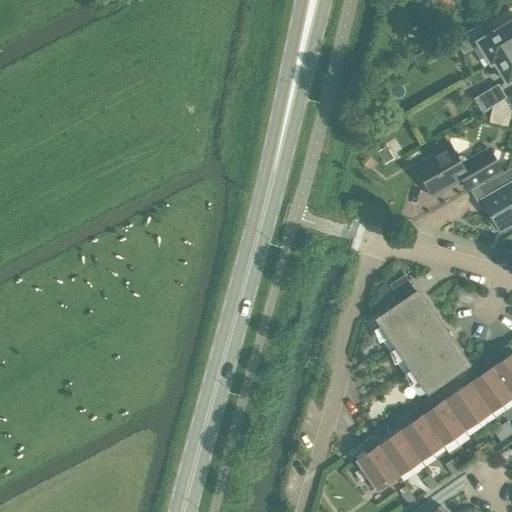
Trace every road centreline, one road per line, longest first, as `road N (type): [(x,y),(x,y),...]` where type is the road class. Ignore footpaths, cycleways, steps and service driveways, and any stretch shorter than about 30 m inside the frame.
road 1 (primary): [(183,511),(313,0)]
road 2 (residential): [(309,511),(371,238)]
road 3 (residential): [(511,279),(371,238)]
